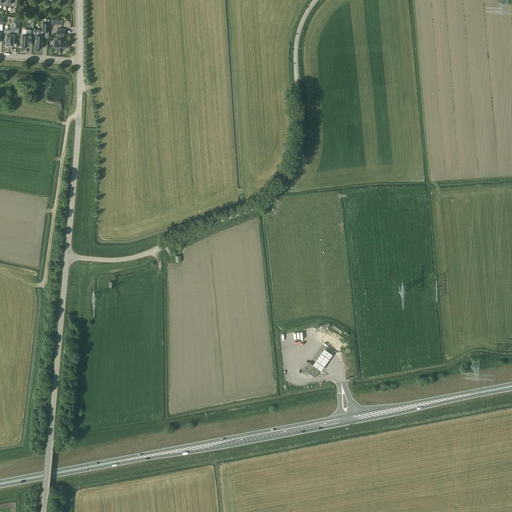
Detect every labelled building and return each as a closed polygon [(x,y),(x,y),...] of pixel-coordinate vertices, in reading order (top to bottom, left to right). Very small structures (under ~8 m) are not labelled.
[(22,47),(26,48),(26,47),(27,47),(27,42),(31,42),(32,36),(30,35),(31,30),(26,29),(25,35),(22,35),(22,38),(20,38),(20,43),(21,43),(21,46),(22,46),(22,47)] [(35,47),(42,48),(43,37),(44,37),(44,34),(41,33),(41,31),(40,31),(40,30),(37,29),(37,31),(34,30),(33,35),(36,35),(36,36),(35,36),(34,39),(35,39),(35,47)] [(56,50),(63,50),(63,48),(65,48),(66,41),(64,41),(64,39),(62,39),(62,36),(64,36),(65,30),(58,29),(57,35),(59,36),(59,39),(57,38),(57,41),(54,40),(54,48),(56,48),(56,50)] [(7,46),(11,46),(11,45),(13,45),(14,30),(11,30),(11,34),(6,34),(6,37),(5,37),(5,41),(6,41),(6,45),(7,45),(7,46)] [(324,348),(312,365),(320,371),(332,354),(324,348)] [(308,373),(315,377),(320,370),(309,362),(302,372),(307,375),(308,373)]
